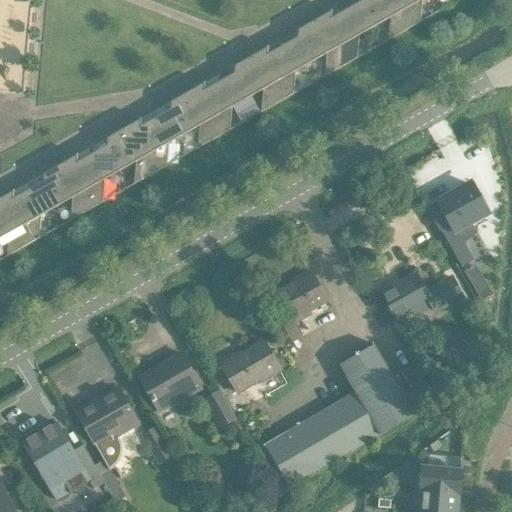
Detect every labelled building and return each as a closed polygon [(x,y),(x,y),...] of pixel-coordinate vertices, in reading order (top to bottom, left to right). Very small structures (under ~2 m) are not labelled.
[(374,27),(376,0),(360,0),(360,1),(346,9),(340,68),(357,59),(359,36),(374,27)] [(404,32),(406,0),(376,0),(374,27),(389,19),(387,41),(404,32)] [(422,0),(406,0),(404,32),(420,23),(422,0)] [(340,68),(346,9),(331,18),(331,11),(315,20),(311,63),(326,55),(324,77),(340,68)] [(311,63),(315,20),(297,30),(297,37),(282,45),(277,104),(293,95),(295,72),(311,63)] [(277,104),(282,45),(267,54),(268,47),(251,56),(247,99),(262,91),(260,114),(277,104)] [(247,99),(251,56),(234,66),(233,73),(219,81),(213,140),(230,131),(232,108),(247,99)] [(213,140),(219,81),(204,90),(204,83),(188,92),(184,136),(199,127),(197,150),(213,140)] [(184,136),(188,92),(170,102),(170,109),(155,117),(150,176),(166,167),(168,144),(184,136)] [(150,176),(155,117),(140,126),(141,119),(124,128),(120,171),(135,163),(133,185),(150,176)] [(120,171),(124,128),(107,138),(106,145),(92,153),(86,212),(103,203),(105,180),(120,171)] [(86,212),(92,153),(77,162),(77,155),(61,164),(57,208),(72,199),(70,222),(86,212)] [(57,208),(61,164),(43,174),(43,181),(28,189),(23,248),(39,239),(41,216),(57,208)] [(468,185),(437,202),(439,207),(450,227),(442,232),(462,267),(473,260),(463,242),(474,235),(475,233),(470,225),(486,216),(477,200),(478,195),(473,186),(468,185)] [(23,248),(28,189),(13,198),(14,191),(0,198),(0,239),(8,235),(6,258),(23,248)] [(293,321),(326,302),(310,274),(277,293),(285,307),(268,316),(284,345),(301,335),(293,321)] [(463,298),(452,278),(425,292),(415,274),(381,293),(397,321),(430,303),(435,313),(463,298)] [(485,284),(475,290),(481,301),(491,295),(485,284)] [(279,370),(263,342),(222,366),(238,394),(279,370)] [(290,487),(414,416),(374,346),(339,366),(355,393),(266,445),(272,455),(265,460),(276,480),(284,476),(290,487)] [(200,389),(181,354),(139,378),(159,413),(200,389)] [(447,388),(426,357),(401,374),(423,406),(447,388)] [(138,425),(118,390),(76,414),(106,466),(108,464),(110,463),(112,461),(113,460),(114,459),(115,457),(115,456),(116,455),(116,453),(116,451),(116,450),(116,448),(116,447),(116,445),(115,444),(114,442),(113,439),(138,425)] [(235,420),(219,392),(205,400),(221,428),(235,420)] [(50,427),(23,443),(47,484),(56,498),(57,501),(59,500),(67,495),(90,482),(94,490),(104,483),(83,446),(73,452),(56,425),(57,425),(56,423),(51,426),(51,425),(49,426),(50,427)] [(171,456),(155,428),(141,436),(157,464),(171,456)] [(416,468),(414,490),(458,494),(460,472),(458,472),(459,458),(429,455),(428,469),(416,468)] [(126,498),(111,471),(101,476),(117,504),(126,498)] [(0,511),(16,511),(0,479),(0,511)] [(414,490),(412,511),(456,511),(458,494),(414,490)] [(390,501),(379,500),(378,508),(390,509),(390,501)]
